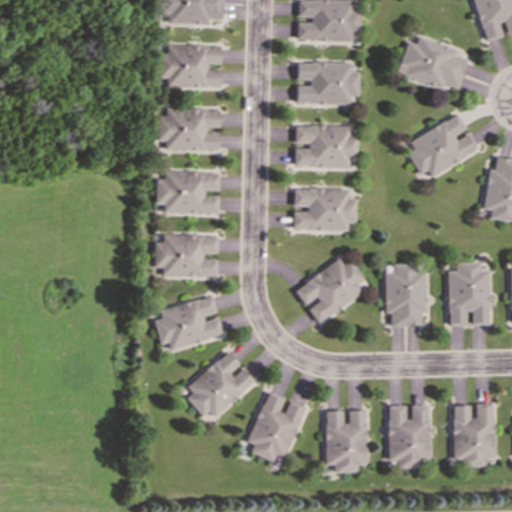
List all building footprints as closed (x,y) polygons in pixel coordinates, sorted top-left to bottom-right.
[(157,0),(157,14),(165,14),(165,22),(207,23),(207,18),(220,18),(220,0),(157,0)] [(296,0),(296,16),(309,16),(309,21),(295,21),(295,40),(356,41),(357,0),(296,0)] [(511,0),(470,0),(480,40),(499,35),(495,22),(501,20),(503,32),(511,29),(511,0)] [(393,71),(438,89),(440,83),(453,88),(464,59),(451,55),(454,49),(415,35),(412,43),(405,40),(393,71)] [(218,44),(164,44),(164,53),(156,53),(156,77),(165,78),(165,86),(218,86),(218,68),(205,68),(205,63),(218,63),(218,44)] [(348,103),(348,95),(356,95),(356,71),(348,71),(348,62),(295,61),(294,79),(307,80),(307,85),(295,85),(294,102),(348,103)] [(216,132),(203,132),(203,126),(216,126),(216,108),(163,107),(163,115),(155,115),(155,140),(163,140),(163,149),(216,149),(216,132)] [(406,140),(411,149),(405,152),(417,174),(425,169),(428,175),(475,149),(464,130),(454,113),(406,140)] [(347,125),(292,125),(292,142),(306,142),(306,148),(292,148),(292,166),(355,166),(355,135),(347,135),(347,125)] [(481,208),(489,209),(488,217),(511,220),(511,157),(493,156),(492,168),(486,168),(481,208)] [(160,212),(215,213),(215,195),(201,195),(202,189),(215,189),(216,171),(161,170),(161,179),(153,178),(153,203),(161,203),(160,212)] [(344,230),(344,221),(353,222),(353,197),(345,197),(345,189),(291,187),(291,205),(304,205),(304,211),(290,211),(290,228),(344,230)] [(213,276),(214,255),(214,235),(160,234),(160,242),(152,242),(151,266),(159,266),(159,275),(213,276)] [(362,291),(356,283),(361,279),(347,259),(340,264),(336,258),(291,289),(303,306),(304,306),(315,322),(362,291)] [(485,269),(477,269),(476,261),(452,262),(452,270),(444,270),(446,324),(464,324),(463,311),(468,311),(469,324),(487,323),(485,269)] [(381,271),(382,312),(387,312),(388,326),(418,325),(418,312),(423,311),(423,263),(389,264),(389,271),(381,271)] [(156,308),(159,318),(152,320),(157,343),(166,341),(168,348),(220,335),(215,314),(214,314),(210,296),(156,308)] [(185,386),(190,391),(184,397),(201,415),(206,410),(213,417),(252,380),(238,365),(239,365),(224,350),(185,386)] [(245,441),(251,443),(248,452),(271,460),(274,454),(283,457),(303,406),(287,400),(282,411),(277,410),(282,397),(265,390),(245,441)] [(450,404),(451,465),(483,464),(483,457),(492,457),(491,403),(470,403),(470,404),(450,404)] [(385,405),(386,460),(395,459),(395,468),(419,467),(419,461),(427,460),(426,404),(406,404),(406,405),(385,405)] [(322,410),(324,464),(332,464),(332,472),(357,471),(357,466),(365,466),(363,409),(345,410),(346,422),(341,422),(341,410),(322,410)]
